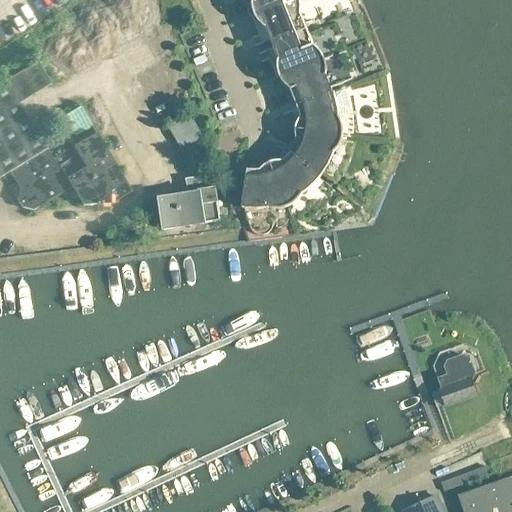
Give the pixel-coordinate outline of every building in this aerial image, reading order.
[(289,0),(252,0),(258,13),(289,0)] [(293,0),(289,0),(258,13),(270,44),(306,29),(293,0)] [(305,0),(311,15),(344,2),(343,0),(305,0)] [(306,29),(270,44),(283,75),(318,60),(306,29)] [(194,55),(202,72),(214,67),(206,49),(194,55)] [(331,91),(318,60),(283,75),(295,106),(331,91)] [(37,62),(0,85),(0,178),(3,177),(10,173),(47,150),(19,104),(51,85),(37,62)] [(132,66),(112,75),(118,87),(138,78),(132,66)] [(342,86),(331,91),(295,106),(296,106),(299,118),(299,129),(337,135),(337,126),(337,117),(335,108),(347,105),(342,86)] [(92,127),(80,107),(70,114),(70,113),(63,117),(62,117),(61,117),(74,138),(92,127)] [(202,136),(187,111),(165,123),(180,149),(202,136)] [(294,145),(289,152),(320,175),(327,165),(332,155),(335,144),(336,139),(337,135),(299,129),(297,138),(294,145)] [(96,134),(73,148),(77,155),(58,166),(72,188),(82,206),(96,206),(96,207),(102,206),(102,205),(110,205),(131,193),(96,134)] [(53,160),(47,150),(10,173),(16,183),(23,179),(26,184),(19,188),(20,189),(17,200),(22,208),(26,215),(49,201),(49,202),(72,188),(58,166),(77,155),(73,148),(53,160)] [(281,161),(271,167),(285,202),(287,201),(300,195),(311,186),(320,175),(289,152),(281,161)] [(285,202),(271,167),(263,169),(254,170),(246,170),(241,208),(256,209),(271,207),(285,202)] [(163,231),(219,222),(214,188),(208,175),(184,179),(187,194),(157,199),(160,209),(163,231)] [(441,390),(439,390),(445,406),(476,395),(471,379),(474,374),(468,358),(462,355),(446,361),(444,367),(446,374),(436,378),(441,390)] [(511,511),(511,485),(511,483),(459,500),(462,511),(511,511)] [(443,511),(437,496),(402,511),(443,511)]
